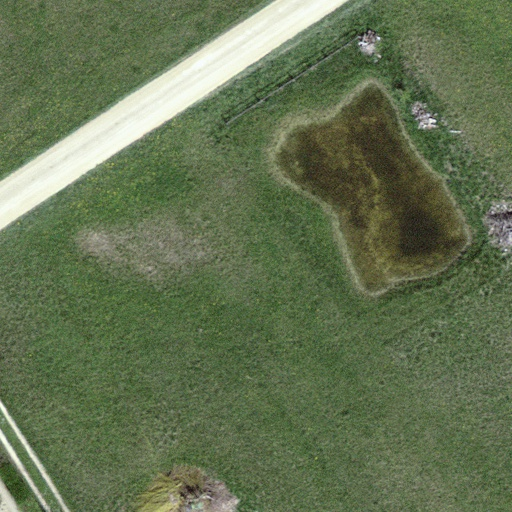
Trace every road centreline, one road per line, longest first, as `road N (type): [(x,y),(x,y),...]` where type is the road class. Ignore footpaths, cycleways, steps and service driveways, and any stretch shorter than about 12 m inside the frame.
road 1 (track): [(0,200),(308,0)]
road 2 (track): [(65,511),(0,405)]
